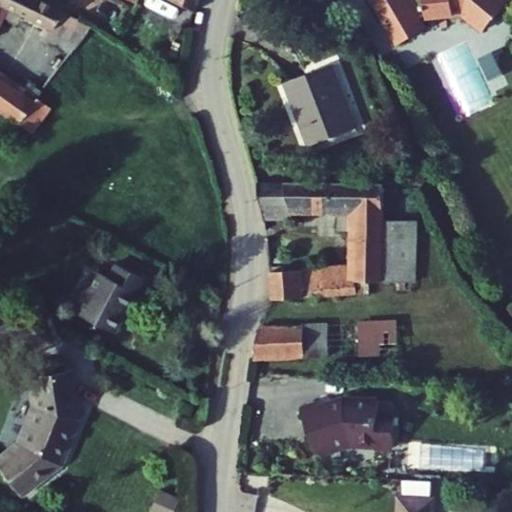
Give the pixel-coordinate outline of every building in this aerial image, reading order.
[(26,95),(15,86),(11,90),(0,82),(0,10),(61,47),(74,29),(26,0),(0,0),(0,126),(2,128),(21,101),(26,95)] [(113,0),(115,1),(116,0),(152,0),(176,13),(179,0),(113,0)] [(371,0),(396,42),(420,28),(414,18),(421,14),(423,14),(423,16),(450,14),(450,12),(459,11),(481,29),(505,0),(371,0)] [(290,122),(306,116),(312,134),(344,124),(325,62),(275,77),(290,122)] [(479,68),(489,91),(504,84),(494,62),(479,68)] [(486,108),(480,86),(456,93),(462,115),(486,108)] [(2,128),(16,138),(36,112),(21,101),(2,128)] [(290,122),(296,139),(312,134),(306,116),(290,122)] [(335,278),(363,274),(371,179),(246,182),(254,222),(283,220),(281,213),(336,209),(337,263),(335,278)] [(48,309),(89,331),(119,277),(92,263),(84,276),(70,269),(48,309)] [(259,298),(335,289),(335,278),(337,263),(263,270),(259,298)] [(398,316),(262,323),(253,365),(402,356),(398,316)] [(11,448),(0,454),(0,479),(10,495),(54,463),(70,422),(61,374),(21,382),(26,408),(11,448)] [(345,395),(303,408),(318,457),(348,448),(379,448),(394,450),(398,414),(379,411),(380,399),(345,395)] [(171,511),(177,497),(158,490),(149,511),(171,511)]
